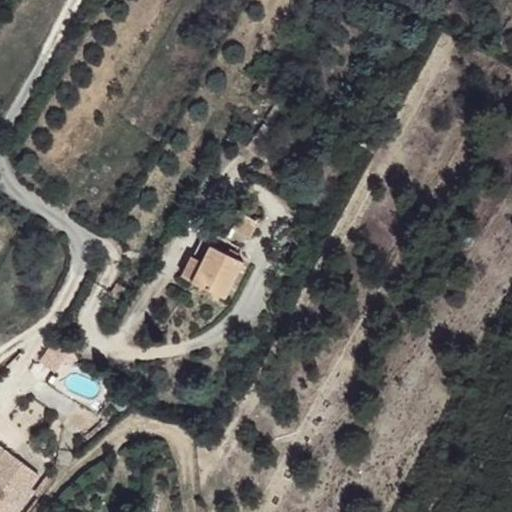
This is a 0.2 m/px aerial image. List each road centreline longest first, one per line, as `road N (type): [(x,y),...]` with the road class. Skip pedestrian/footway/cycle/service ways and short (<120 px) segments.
road 1 (unknown): [(85,0),(0,133)]
road 2 (unknown): [(0,168),(99,247)]
